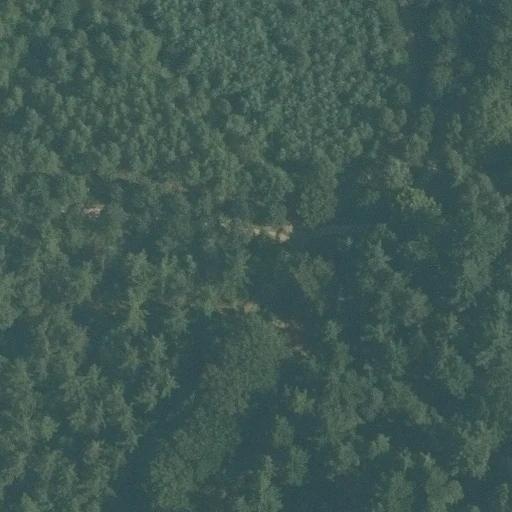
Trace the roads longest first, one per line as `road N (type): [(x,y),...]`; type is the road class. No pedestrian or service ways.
road 1 (unknown): [(416,198),(353,268),(208,511)]
road 2 (unknown): [(457,0),(466,24),(467,85),(428,190)]
road 3 (track): [(263,219),(323,224),(416,198)]
road 4 (track): [(416,198),(459,216),(511,281)]
